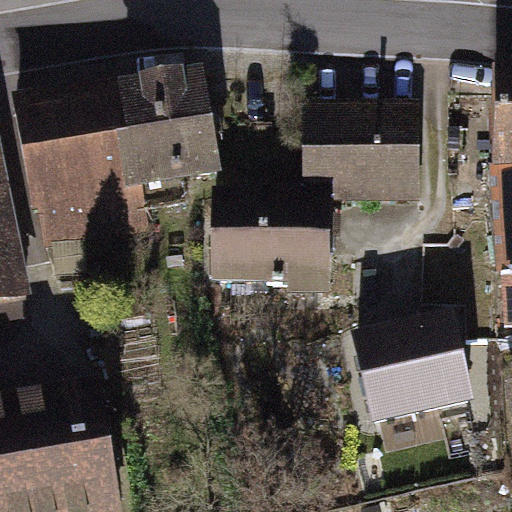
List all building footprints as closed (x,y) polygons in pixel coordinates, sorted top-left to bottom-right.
[(196,73),(24,106),(50,247),(146,229),(138,184),(214,169),(196,73)] [(511,78),(492,78),(495,182),(511,181),(511,78)] [(428,107),(315,107),(315,198),(222,198),(222,294),(345,294),(344,206),(428,206),(428,107)] [(0,128),(0,319),(38,312),(0,128)] [(511,181),(495,182),(511,337),(511,336),(511,181)] [(470,402),(450,315),(354,336),(373,423),(470,402)] [(120,511),(101,389),(0,405),(0,511),(120,511)]
